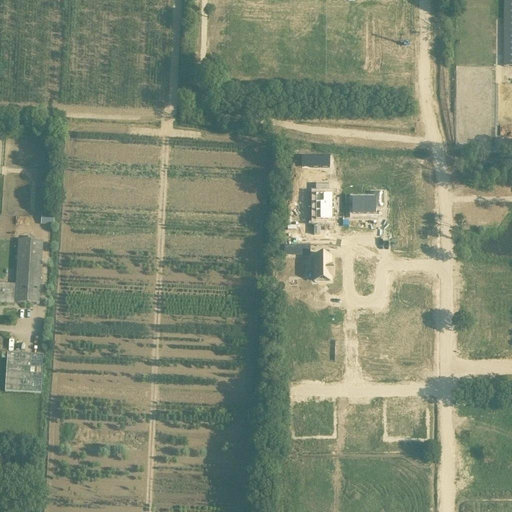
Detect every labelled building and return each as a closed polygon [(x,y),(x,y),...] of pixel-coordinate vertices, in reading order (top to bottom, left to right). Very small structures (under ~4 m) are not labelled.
[(320,38),(320,7),(303,7),(303,18),(303,31),(306,31),(306,37),(306,38),(320,38)] [(351,27),(339,27),(339,26),(338,26),(338,63),(342,63),(342,70),(351,70),(351,71),(352,71),(352,26),(351,26),(351,27)] [(369,33),(369,76),(387,76),(387,33),(369,33)] [(314,92),(294,92),(294,102),(314,102),(314,92)] [(328,157),(300,157),(300,169),(328,169),(328,157)] [(313,222),(313,232),(319,232),(319,219),(331,219),(331,192),(328,192),(328,186),(315,186),(315,192),(314,192),(314,219),(315,219),(315,222),(314,222),(313,222)] [(352,201),(352,217),(374,217),(374,209),(382,209),(382,194),(373,194),(373,201),(352,201)] [(426,248),(428,248),(428,238),(428,231),(428,216),(427,216),(417,216),(417,215),(416,215),(416,216),(412,216),(411,205),(397,205),(397,212),(390,212),(390,217),(397,217),(397,233),(398,233),(401,231),(407,231),(411,231),(416,231),(416,238),(416,250),(417,250),(417,247),(426,247),(426,248)] [(0,304),(20,306),(20,304),(39,305),(42,243),(18,241),(15,285),(0,284),(0,304)] [(309,248),(297,248),(297,256),(309,256),(309,248)] [(329,260),(313,260),(313,284),(329,284),(329,279),(331,279),(331,269),(329,269),(329,260)] [(464,296),(464,320),(481,320),(481,296),(464,296)] [(508,328),(508,337),(511,336),(511,313),(510,313),(510,304),(501,304),(501,318),(508,318),(508,328)] [(428,356),(428,349),(429,348),(429,333),(409,333),(409,321),(400,321),(400,356),(412,356),(413,355),(428,356)] [(7,353),(4,392),(41,394),(43,356),(7,353)] [(458,405),(458,421),(486,421),(486,405),(476,405),(476,403),(468,403),(468,405),(458,405)] [(511,407),(501,407),(501,426),(511,425),(511,407)] [(330,438),(319,438),(318,461),(330,461),(330,438)] [(511,511),(511,441),(508,442),(508,454),(511,453),(511,495),(477,494),(479,443),(454,442),(451,511),(511,511)] [(423,511),(424,488),(345,487),(344,511),(423,511)]
